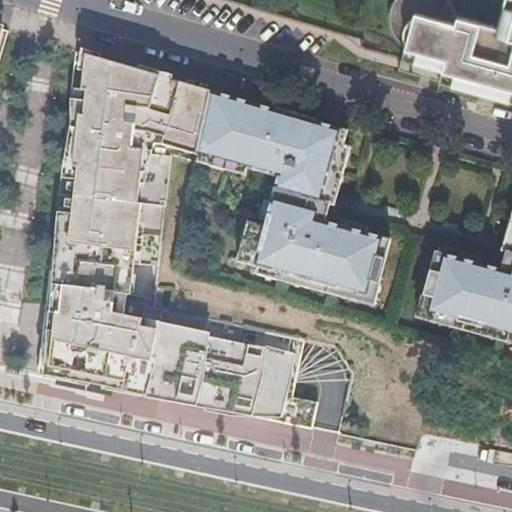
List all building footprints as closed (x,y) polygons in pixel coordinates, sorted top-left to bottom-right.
[(499,31),(476,25),(458,20),(457,14),(455,9),(452,3),(449,0),(403,0),(400,11),(393,9),(391,15),(391,21),(391,27),(392,32),(393,36),(396,41),(400,45),(404,49),(406,50),(410,53),(416,55),(418,55),(414,66),(443,74),(455,77),(452,89),(482,97),(510,105),(511,99),(511,12),(504,11),(499,31)] [(393,9),(400,11),(403,0),(398,0),(396,4),(393,9)] [(410,53),(406,50),(403,63),(414,66),(418,55),(416,55),(410,53)] [(197,160),(211,97),(126,69),(82,54),(44,372),(312,429),(317,403),(292,399),(304,341),(153,311),(171,151),(197,160)] [(443,74),(440,86),(452,89),(455,77),(443,74)] [(329,216),(329,208),(348,136),(211,97),(197,160),(280,182),(266,233),(249,229),(239,267),(302,284),(302,288),(338,297),(339,294),(371,303),(374,290),(380,291),(392,245),(326,228),(327,224),(329,216)] [(511,252),(511,257),(508,257),(508,258),(506,263),(504,271),(503,275),(437,258),(425,303),(430,305),(427,318),(459,326),(458,330),(483,337),(484,333),(511,340),(511,252)]
